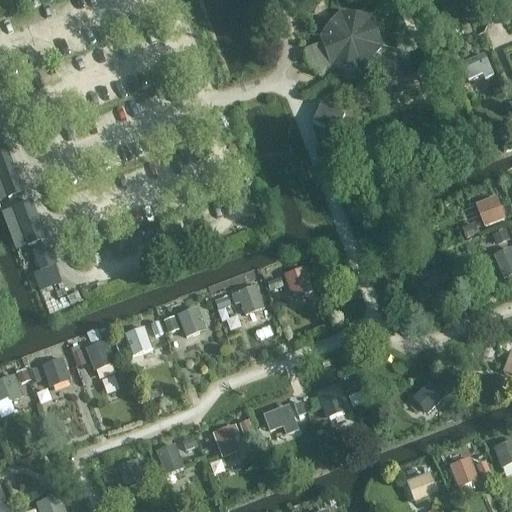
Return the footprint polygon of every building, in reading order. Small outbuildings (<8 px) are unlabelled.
[(381,49),(371,22),(341,17),(322,40),(333,67),(362,73),(381,49)] [(484,56),(461,67),(469,85),(483,78),(485,83),(494,79),(484,56)] [(324,105),(315,123),(338,134),(346,116),(324,105)] [(11,147),(0,149),(0,201),(23,196),(11,147)] [(496,184),(467,195),(480,232),(510,221),(496,184)] [(27,247),(49,239),(34,200),(12,209),(27,247)] [(41,272),(36,274),(43,291),(64,283),(50,246),(33,253),(41,272)] [(511,248),(494,258),(506,282),(511,279),(511,248)] [(446,263),(406,280),(418,309),(458,292),(446,263)] [(305,270),(286,277),(294,299),(313,293),(305,270)] [(255,284),(220,298),(231,325),(266,310),(255,284)] [(200,309),(180,316),(188,339),(208,331),(200,309)] [(165,321),(169,334),(183,330),(179,317),(165,321)] [(148,321),(122,330),(133,363),(159,354),(148,321)] [(109,343),(88,350),(96,371),(116,363),(109,343)] [(79,389),(66,357),(39,368),(52,400),(79,389)] [(446,395),(426,375),(398,402),(418,422),(446,395)] [(25,399),(16,376),(0,382),(0,413),(2,419),(19,412),(16,403),(25,399)] [(343,386),(319,395),(327,419),(351,411),(343,386)] [(292,397),(255,412),(264,435),(301,419),(292,397)] [(214,434),(224,459),(260,446),(250,420),(214,434)] [(194,477),(181,442),(151,453),(164,488),(194,477)] [(511,442),(495,448),(503,469),(511,465),(511,442)] [(486,482),(471,451),(442,466),(457,496),(486,482)] [(121,465),(126,489),(146,485),(141,461),(121,465)] [(431,473),(408,483),(417,504),(440,494),(431,473)] [(5,490),(0,491),(0,511),(13,511),(5,490)] [(71,511),(67,500),(36,511),(71,511)]
